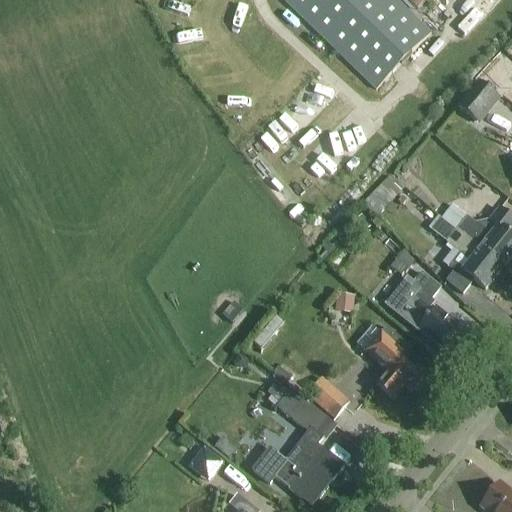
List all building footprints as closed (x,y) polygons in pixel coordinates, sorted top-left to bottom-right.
[(280,0),(375,92),(430,35),(394,0),(405,0),(417,11),(428,0),(280,0)] [(511,69),(494,93),(508,103),(511,97),(511,69)] [(457,109),(480,128),(501,103),(478,84),(457,109)] [(405,209),(410,203),(399,193),(402,190),(389,179),(382,187),(394,198),(393,199),(405,209)] [(345,217),(358,202),(346,191),(333,206),(345,217)] [(475,226),(467,220),(452,208),(441,221),(457,233),(503,270),(511,258),(511,239),(511,237),(511,219),(499,210),(489,223),(475,226)] [(372,228),(363,217),(352,226),(362,237),(372,228)] [(463,297),(473,283),(485,293),(503,270),(457,233),(441,221),(438,219),(429,230),(447,245),(446,246),(454,252),(443,266),(454,274),(446,284),(463,297)] [(324,265),(340,248),(333,242),(329,246),(326,243),(320,249),(324,252),(318,259),(324,265)] [(458,332),(445,321),(446,320),(434,310),(433,311),(431,310),(435,305),(432,302),(442,290),(422,275),(414,284),(407,278),(384,307),(419,335),(420,334),(442,352),(458,332)] [(337,296),(336,314),(353,315),(354,297),(337,296)] [(234,305),(223,318),(232,325),(243,312),(234,305)] [(261,353),(285,325),(276,318),(253,346),(261,353)] [(410,350),(386,329),(378,322),(356,346),(365,354),(364,355),(386,375),(375,387),(392,402),(404,390),(411,397),(428,378),(416,367),(419,363),(408,352),(410,350)] [(220,351),(229,358),(253,330),(244,323),(220,351)] [(351,404),(322,380),(308,397),(294,385),(291,388),(334,424),(351,404)] [(277,411),(290,394),(277,384),(267,396),(271,399),(267,403),(277,411)] [(277,411),(308,435),(285,465),(269,452),(252,474),(270,488),(274,481),(310,509),(331,482),(332,484),(344,469),(317,449),(322,441),(317,437),(329,422),(310,407),(308,408),(290,394),(277,411)] [(208,485),(224,465),(204,450),(188,470),(208,485)] [(511,511),(511,496),(499,486),(480,510),(482,511),(511,511)] [(253,511),(237,498),(229,508),(233,511),(253,511)]
